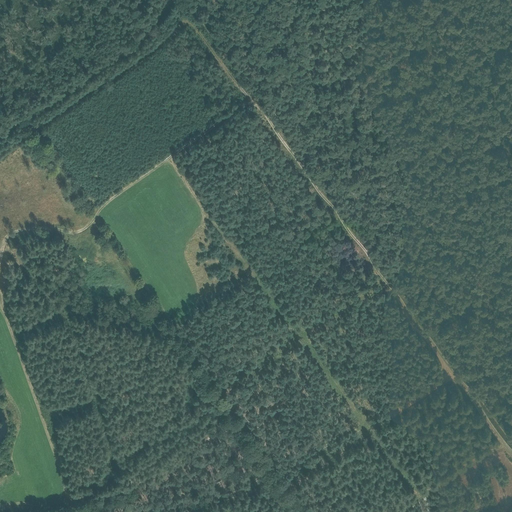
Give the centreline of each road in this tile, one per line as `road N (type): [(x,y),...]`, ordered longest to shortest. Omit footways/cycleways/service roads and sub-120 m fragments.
road 1 (track): [(0,141),(124,54),(169,0)]
road 2 (track): [(397,511),(505,444)]
